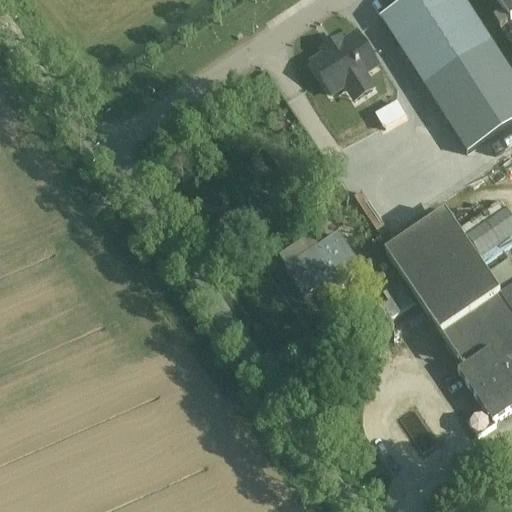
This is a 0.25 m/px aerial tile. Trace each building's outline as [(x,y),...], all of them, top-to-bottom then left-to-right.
[(491,46),(461,0),(414,0),(381,22),(424,89),(491,46)] [(511,0),(493,0),(510,24),(511,22),(511,0)] [(357,37),(311,67),(333,101),(348,91),(351,96),(369,84),(365,79),(378,70),(357,37)] [(397,105),(376,117),(384,132),(405,120),(397,105)] [(445,218),(385,258),(462,372),(457,376),(484,415),(468,427),(478,442),(496,430),(494,427),(511,414),(511,289),(500,298),(445,218)] [(362,274),(338,238),(285,274),(304,303),(321,292),(325,298),(362,274)] [(234,240),(224,246),(230,255),(240,248),(234,240)] [(489,275),(500,291),(511,282),(511,269),(507,263),(489,275)]
